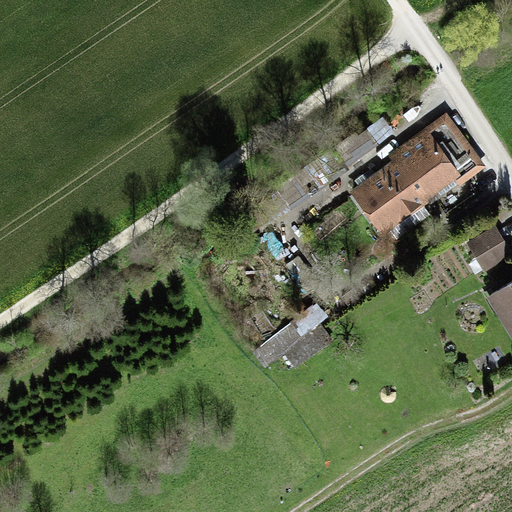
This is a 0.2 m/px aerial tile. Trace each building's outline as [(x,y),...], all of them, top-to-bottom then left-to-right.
[(361,196),(381,224),(454,172),(459,179),(476,166),(451,133),(441,140),(434,130),(428,135),(424,130),(392,154),(401,167),(361,196)] [(285,181),(297,199),(342,169),(339,164),(354,154),(345,141),(285,181)] [(494,227),(469,243),(484,268),(510,253),(494,227)] [(511,280),(491,293),(511,327),(511,280)] [(283,349),(294,365),(311,353),(300,337),(283,349)]
